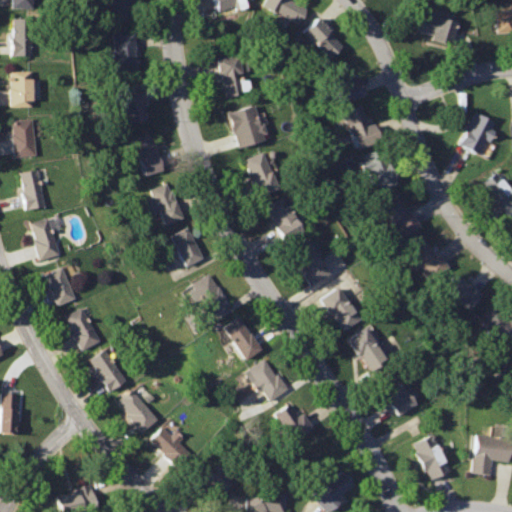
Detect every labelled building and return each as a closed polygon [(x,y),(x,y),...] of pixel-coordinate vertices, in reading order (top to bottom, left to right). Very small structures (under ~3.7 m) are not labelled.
[(10,0),(10,8),(28,8),(28,0),(10,0)] [(107,0),(108,19),(129,19),(127,0),(107,0)] [(214,0),(218,11),(249,0),(214,0)] [(295,0),(262,0),(260,5),(292,22),(303,4),(295,0)] [(511,7),(493,7),(495,32),(511,31),(511,7)] [(421,10),(415,30),(430,34),(429,40),(448,44),(455,19),(421,10)] [(10,18),(10,54),(29,54),(29,18),(10,18)] [(315,18),(302,32),(323,54),(338,40),(315,18)] [(133,32),(112,35),(117,71),(138,68),(133,32)] [(236,53),(213,58),(222,96),(250,89),(248,77),(242,77),(236,53)] [(344,62),(327,69),(339,102),(362,93),(356,74),(350,77),(344,62)] [(8,68),(9,104),(30,105),(30,68),(8,68)] [(137,84),(119,88),(127,123),(146,120),(137,84)] [(359,103),(342,110),(354,148),(378,138),(373,120),(367,121),(359,103)] [(252,105),(228,113),(239,146),(263,138),(252,105)] [(471,109),(456,142),(474,150),(490,119),(471,109)] [(10,118),(12,155),(34,153),(31,116),(10,118)] [(150,133),(131,139),(143,173),(162,168),(150,133)] [(380,145),(361,153),(375,188),(394,180),(380,145)] [(262,151),(242,158),(258,194),(276,186),(262,151)] [(17,171),(24,210),(43,207),(36,168),(17,171)] [(511,191),(495,170),(479,183),(501,211),(511,202),(511,191)] [(164,181),(148,187),(150,195),(141,200),(146,211),(154,208),(162,223),(181,215),(164,181)] [(396,191),(380,200),(399,237),(416,226),(396,191)] [(281,196),(264,206),(282,238),(300,228),(281,196)] [(45,217),(26,222),(38,259),(56,254),(45,217)] [(184,226),(167,236),(181,264),(199,255),(184,226)] [(419,235),(403,249),(425,277),(443,264),(419,235)] [(307,238),(287,251),(311,283),(328,271),(307,238)] [(59,267),(42,272),(53,304),(72,297),(59,267)] [(208,269),(188,283),(210,315),(228,302),(208,269)] [(452,272),(440,289),(466,311),(479,295),(452,272)] [(338,285),(319,298),(342,330),(360,318),(338,285)] [(79,307),(63,316),(80,350),(97,341),(79,307)] [(491,309),(480,326),(511,347),(511,345),(511,318),(509,316),(506,319),(491,309)] [(237,313),(220,325),(240,357),(258,344),(237,313)] [(363,328),(346,340),(365,371),(383,359),(363,328)] [(103,349),(86,358),(105,391),(122,380),(103,349)] [(259,359),(243,373),(269,402),(285,390),(259,359)] [(391,370),(374,381),(396,414),(413,405),(391,370)] [(130,387),(113,400),(137,431),(153,418),(130,387)] [(0,392),(0,431),(13,433),(16,394),(0,392)] [(288,402),(273,412),(289,438),(309,427),(300,411),(295,414),(288,402)] [(161,423),(147,437),(173,463),(189,448),(161,423)] [(474,433),(469,473),(489,474),(492,457),(507,458),(510,428),(499,426),(498,436),(474,433)] [(433,434),(412,443),(428,479),(448,469),(433,434)] [(198,457),(187,478),(221,498),(234,476),(198,457)] [(339,470),(310,494),(325,511),(354,487),(339,470)] [(86,483),(53,491),(57,511),(70,511),(92,507),(86,483)] [(246,487),(243,510),(262,511),(281,511),(283,492),(246,487)]
